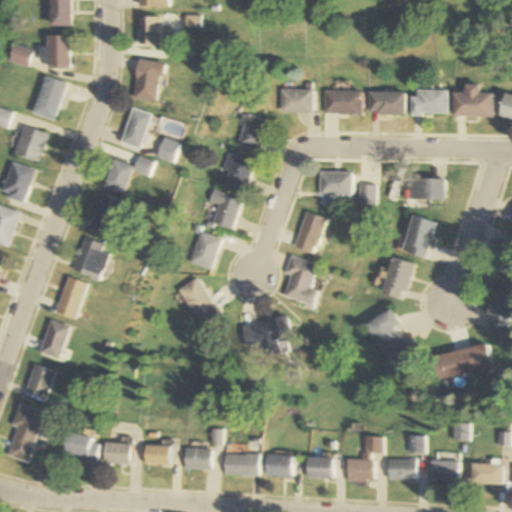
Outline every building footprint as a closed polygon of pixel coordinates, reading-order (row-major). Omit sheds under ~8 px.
[(52,0),(53,27),(73,27),(72,0),(52,0)] [(139,0),(139,8),(169,8),(169,0),(139,0)] [(138,46),(160,46),(160,17),(138,17),(138,46)] [(45,70),(70,70),(70,36),(49,36),(49,50),(45,50),(45,70)] [(162,64),(137,60),(132,99),(156,103),(162,64)] [(55,122),(66,84),(45,78),(34,116),(55,122)] [(458,94),(458,118),(498,118),(498,95),(485,95),(485,86),(471,86),(471,94),(458,94)] [(311,91),(279,91),(279,114),(311,114),(311,91)] [(452,116),(452,91),(415,91),(415,116),(452,116)] [(361,115),(361,92),(323,92),(323,114),(361,115)] [(407,93),(368,93),(368,116),(407,116),(407,93)] [(511,96),(509,95),(503,119),(511,121),(511,96)] [(0,128),(8,131),(14,114),(0,108),(0,128)] [(139,151),(150,116),(130,109),(119,144),(139,151)] [(49,136),(24,127),(14,155),(38,164),(49,136)] [(180,145),(162,140),(156,160),(173,165),(180,145)] [(242,194),(253,163),(226,154),(220,171),(226,173),(221,186),(242,194)] [(112,161),(103,189),(124,196),(131,173),(150,179),(155,163),(138,158),(134,169),(112,161)] [(1,197),(23,205),(36,172),(14,164),(1,197)] [(352,174),(318,174),(318,197),(352,197),(352,174)] [(449,201),(449,180),(414,180),(414,201),(449,201)] [(380,207),(380,186),(360,186),(360,207),(380,207)] [(216,207),(210,226),(229,232),(239,203),(210,192),(206,203),(216,207)] [(89,230),(108,237),(121,202),(101,195),(89,230)] [(0,246),(10,249),(21,214),(0,207),(0,246)] [(327,220),(305,213),(294,250),(317,256),(327,220)] [(441,224),(417,217),(407,253),(430,260),(441,224)] [(209,272),(219,241),(198,234),(188,265),(209,272)] [(495,270),(511,275),(511,240),(506,238),(495,270)] [(111,248),(84,239),(73,273),(99,282),(111,248)] [(285,298),(316,308),(321,292),(313,290),(320,266),(291,257),(286,275),(292,276),(285,298)] [(409,302),(419,265),(397,259),(387,296),(409,302)] [(55,315),(76,322),(88,286),(68,279),(55,315)] [(178,291),(207,338),(225,326),(196,280),(178,291)] [(511,286),(493,284),(486,334),(511,338),(511,334),(511,286)] [(369,328),(400,370),(418,358),(397,330),(404,325),(393,310),(369,328)] [(241,326),(245,348),(292,340),(288,319),(241,326)] [(60,360),(70,327),(50,322),(40,355),(60,360)] [(438,381),(492,367),(487,345),(432,359),(438,381)] [(48,397),(55,372),(33,366),(27,392),(48,397)] [(31,464),(43,412),(19,406),(7,459),(31,464)] [(102,442),(68,434),(63,454),(97,462),(102,442)] [(130,466),(132,446),(106,443),(104,464),(130,466)] [(172,447),(145,447),(145,466),(172,466),(172,447)] [(185,470),(213,470),(213,450),(185,450),(185,470)] [(226,476),(260,476),(260,455),(226,455),(226,476)] [(293,477),(294,456),(268,456),(268,477),(293,477)] [(309,480),(336,480),(336,459),(309,459),(309,480)] [(376,461),(349,460),(349,482),(375,483),(376,461)] [(418,482),(418,461),(391,461),(391,482),(418,482)] [(460,484),(460,462),(432,462),(432,484),(460,484)] [(503,466),(472,466),(472,486),(503,486),(503,466)]
